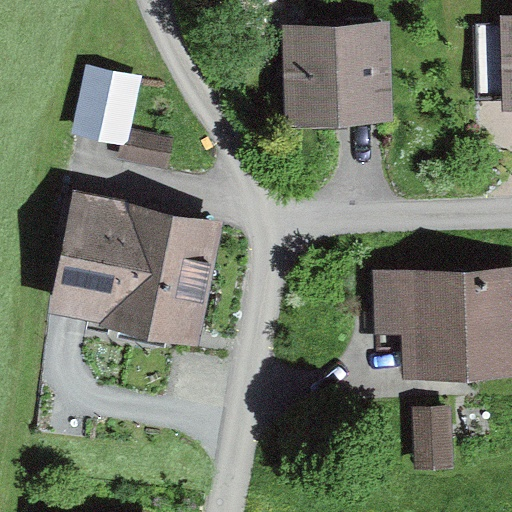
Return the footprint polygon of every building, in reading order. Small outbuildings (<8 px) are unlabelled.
[(511,15),(483,18),(489,121),(511,119),(511,15)] [(391,31),(288,30),(287,120),(390,121),(391,31)] [(139,76),(83,62),(64,138),(121,152),(139,76)] [(222,226),(82,198),(58,316),(198,344),(222,226)] [(511,270),(364,279),(367,332),(402,343),(405,382),(511,375),(511,270)] [(450,417),(415,417),(415,470),(451,470),(450,417)] [(160,511),(160,506),(35,502),(35,511),(160,511)]
